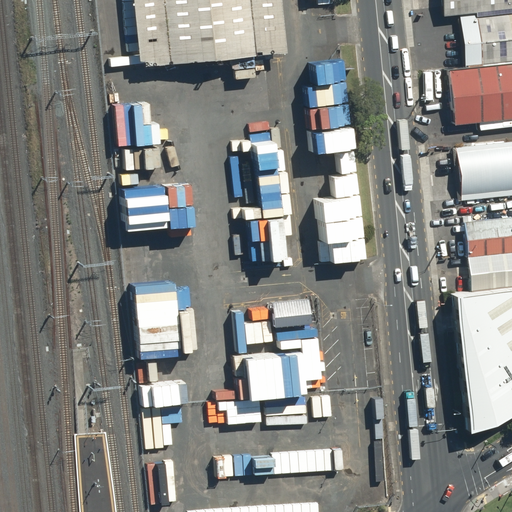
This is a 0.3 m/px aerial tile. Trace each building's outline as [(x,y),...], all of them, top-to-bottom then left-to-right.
[(115,8),(113,0),(85,0),(86,11),(115,8)] [(277,50),(271,0),(123,0),(131,66),(277,50)] [(511,0),(436,0),(439,16),(511,7),(511,0)] [(459,68),(511,61),(511,12),(454,19),(459,68)] [(309,73),(338,69),(336,47),(306,51),(309,73)] [(442,70),(448,125),(511,117),(511,61),(459,68),(442,70)] [(309,73),(299,75),(302,97),(341,91),(338,69),(309,73)] [(271,70),(231,74),(235,114),(275,111),(271,70)] [(341,91),(302,97),(305,119),(317,118),(344,114),(341,91)] [(344,114),(317,118),(320,139),(347,135),(344,114)] [(259,183),(286,179),(283,157),(279,135),(227,142),(233,186),(257,183),(259,183)] [(320,139),(308,140),(310,159),(350,154),(347,135),(320,139)] [(511,143),(450,149),(456,202),(511,195),(511,143)] [(350,154),(310,159),(313,182),(353,177),(350,154)] [(233,186),(228,187),(234,228),(255,226),(263,224),(278,222),(291,220),(286,179),(259,183),(257,183),(233,186)] [(352,200),(312,204),(320,269),(360,264),(352,200)] [(463,257),(511,252),(511,216),(458,222),(463,257)] [(293,238),(280,239),(278,222),(263,224),(255,226),(234,228),(239,268),(283,262),(283,259),(295,257),(293,238)] [(511,252),(463,257),(466,293),(511,287),(511,252)] [(449,295),(462,428),(486,420),(511,405),(511,287),(466,293),(449,295)] [(299,297),(263,301),(266,325),(302,322),(299,297)]
